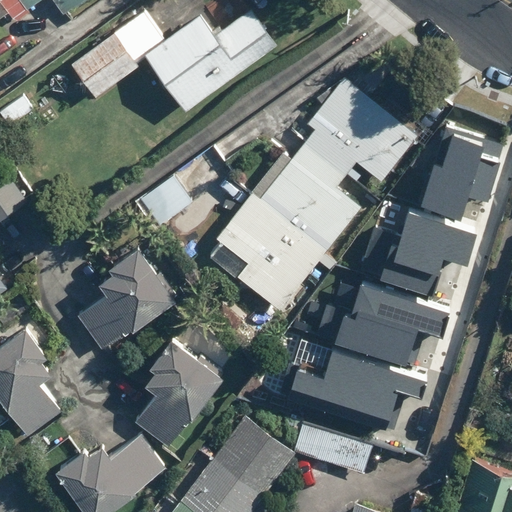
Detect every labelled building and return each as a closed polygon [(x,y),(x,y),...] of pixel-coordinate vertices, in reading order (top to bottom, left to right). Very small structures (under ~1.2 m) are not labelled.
[(55,0),(64,13),(83,0),(23,0),(31,11),(47,0),(55,0)] [(190,110),(287,40),(257,0),(218,28),(204,9),(170,33),(147,51),(190,110)] [(170,33),(146,3),(76,57),(100,88),(147,51),(170,33)] [(387,179),(425,128),(351,74),(215,257),(285,308),(368,197),(344,179),(359,158),(387,179)] [(0,110),(0,113),(8,125),(36,105),(27,91),(0,110)] [(435,166),(423,206),(463,218),(469,198),(491,204),(507,149),(457,134),(446,169),(435,166)] [(7,157),(0,162),(0,218),(33,195),(7,157)] [(196,196),(176,168),(142,193),(163,221),(196,196)] [(381,228),(365,273),(427,294),(440,256),(466,265),(476,235),(410,213),(402,235),(381,228)] [(85,305),(110,341),(183,289),(146,238),(117,258),(121,264),(107,274),(114,284),(85,305)] [(0,290),(10,284),(0,269),(0,290)] [(330,306),(320,335),(409,366),(422,329),(444,336),(452,314),(362,283),(351,313),(330,306)] [(0,342),(0,385),(28,429),(65,406),(45,375),(56,369),(47,354),(53,350),(34,321),(0,342)] [(175,444),(231,369),(176,328),(156,354),(164,360),(152,376),(163,384),(138,417),(175,444)] [(298,373),(290,399),(385,430),(397,393),(423,401),(429,383),(334,352),(324,381),(298,373)] [(250,511),(297,448),(252,409),(172,511),(250,511)] [(376,438),(307,417),(297,448),(366,470),(376,438)] [(34,456),(55,437),(44,425),(23,444),(34,456)] [(99,511),(102,511),(172,461),(147,426),(117,447),(110,437),(96,447),(92,441),(63,462),(99,511)] [(511,511),(511,461),(477,450),(456,511),(511,511)] [(435,511),(441,492),(417,486),(413,507),(435,511)] [(413,511),(357,494),(351,511),(413,511)]
